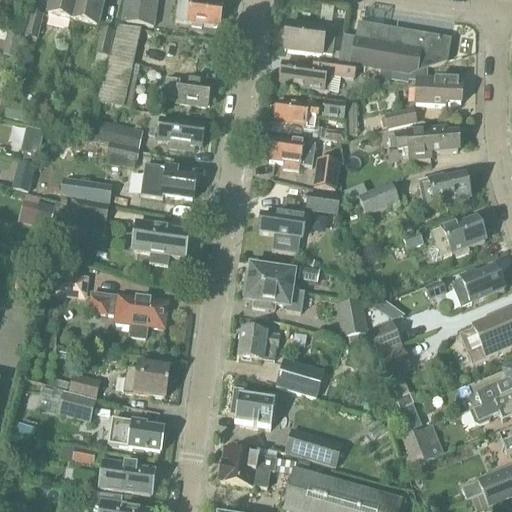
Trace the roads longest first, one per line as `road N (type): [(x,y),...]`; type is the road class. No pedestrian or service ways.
road 1 (residential): [(182,511),(255,0)]
road 2 (residential): [(511,214),(494,129),(496,11)]
